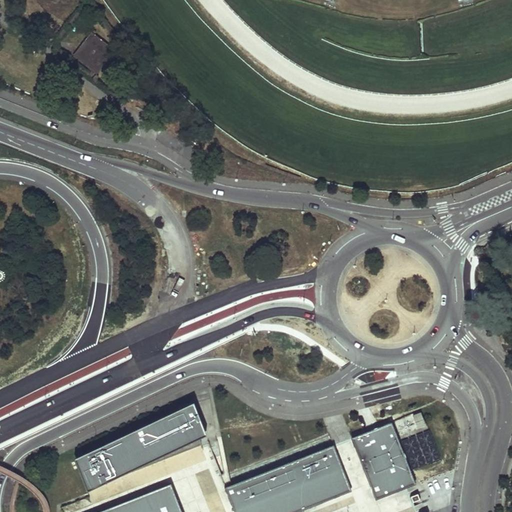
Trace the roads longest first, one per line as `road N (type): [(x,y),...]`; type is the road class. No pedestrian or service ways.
road 1 (motorway): [(0,480),(20,449),(188,370),(228,366),(304,392)]
road 2 (motorway): [(0,167),(57,185),(92,226),(101,294),(71,366)]
road 3 (secondary): [(109,384),(274,310),(325,316)]
road 4 (unclassified): [(487,511),(507,401),(498,373),(457,331),(450,309)]
road 5 (motorway): [(304,392),(326,397),(432,376),(466,401),(479,445)]
road 6 (residential): [(199,185),(142,150),(0,103)]
road 7 (motorway): [(163,322),(182,266),(169,225),(143,194),(79,161)]
road 8 (secondary): [(327,268),(163,322)]
road 9 (secondary): [(478,211),(315,204)]
road 10 (unclassified): [(404,357),(451,361),(473,373),(487,398),(479,445)]
road 11 (motorway): [(199,185),(102,159),(79,161)]
